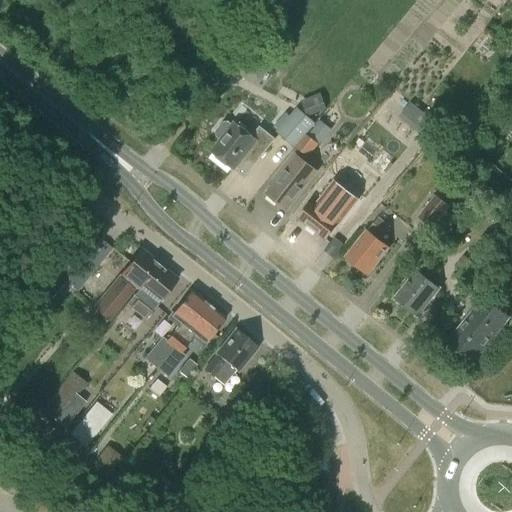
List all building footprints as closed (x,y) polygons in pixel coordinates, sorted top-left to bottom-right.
[(306,99),(302,100),(308,115),(326,108),(320,93),(306,99)] [(296,109),(276,134),(294,149),(314,124),(296,109)] [(428,139),(440,125),(420,109),(409,123),(428,139)] [(221,142),(212,153),(233,170),(248,152),(259,161),(275,141),(260,128),(252,138),(235,125),(232,128),(227,124),(223,124),(216,134),(216,139),(221,142)] [(295,149),(308,159),(318,145),(306,136),(295,149)] [(264,193),(285,210),(316,172),(295,155),(264,193)] [(417,220),(432,231),(450,207),(434,196),(417,220)] [(309,205),(298,219),(304,224),(303,225),(317,237),(318,235),(325,240),(336,226),(330,221),(339,211),(323,199),(315,209),(309,205)] [(372,225),(345,258),(354,266),(355,269),(360,274),(364,273),(366,275),(387,250),(378,243),(385,235),(372,225)] [(106,320),(134,287),(137,289),(158,263),(140,248),(127,264),(92,308),(106,320)] [(453,279),(466,289),(485,264),(473,255),(468,261),(459,253),(451,263),(460,271),(453,279)] [(86,255),(64,284),(75,293),(97,264),(86,255)] [(429,282),(437,272),(426,262),(395,299),(416,317),(439,289),(429,282)] [(134,299),(128,307),(143,319),(177,278),(158,263),(137,289),(131,297),(134,299)] [(145,359),(156,368),(206,306),(199,300),(200,298),(196,295),(193,295),(189,292),(171,314),(181,322),(165,341),(162,338),(145,359)] [(448,342),(474,363),(508,318),(482,298),(448,342)] [(213,311),(206,306),(156,368),(167,377),(183,356),(180,353),(195,334),(205,342),(223,320),(219,317),(220,314),(215,310),(213,311)] [(237,329),(203,370),(221,384),(233,369),(236,371),(256,347),(242,336),(244,334),(237,329)] [(0,398),(14,379),(0,368),(0,398)] [(72,374),(41,412),(55,422),(67,432),(88,406),(76,396),(85,385),(72,374)] [(99,402),(73,434),(88,445),(114,413),(99,402)] [(237,402),(221,421),(232,430),(247,411),(237,402)] [(118,462),(103,450),(92,465),(107,477),(118,462)]
